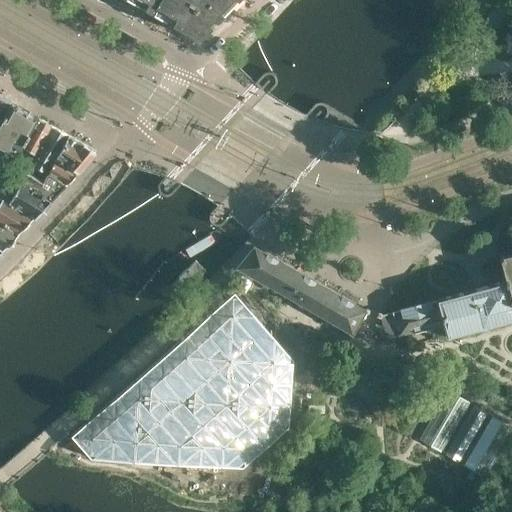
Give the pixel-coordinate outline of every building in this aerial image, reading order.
[(131,0),(150,11),(150,12),(152,13),(152,12),(178,27),(178,28),(179,29),(180,28),(196,37),(196,38),(197,39),(198,39),(199,39),(199,38),(199,37),(198,37),(220,14),(221,15),(222,14),(222,13),(230,4),(231,5),(235,0),(131,0)] [(0,117),(9,102),(0,96),(0,117)] [(16,154),(22,144),(37,117),(9,102),(0,117),(0,159),(6,148),(16,154)] [(38,143),(49,124),(37,117),(22,144),(26,146),(31,139),(38,143)] [(91,153),(91,148),(67,135),(49,124),(38,143),(28,161),(23,170),(31,174),(36,166),(46,172),(54,158),(75,170),(91,153)] [(75,170),(54,158),(46,172),(63,182),(75,170)] [(63,182),(46,172),(36,166),(31,174),(23,170),(17,181),(48,198),(63,182)] [(48,198),(17,181),(13,188),(0,180),(0,196),(32,215),(48,198)] [(17,231),(32,215),(0,196),(0,221),(17,231)] [(0,248),(1,247),(17,231),(0,221),(0,248)] [(511,238),(495,243),(505,281),(436,299),(380,314),(386,338),(443,323),(446,335),(511,318),(511,238)] [(353,339),(368,312),(267,254),(252,281),(353,339)] [(193,282),(205,270),(195,260),(178,277),(170,286),(180,296),(193,282)] [(288,428),(292,360),(234,293),(71,436),(90,458),(242,468),(288,428)] [(442,449),(471,400),(449,387),(421,436),(442,449)] [(459,459),(488,410),(476,403),(448,452),(459,459)] [(486,474),(511,429),(511,423),(493,412),(464,461),(486,474)]
